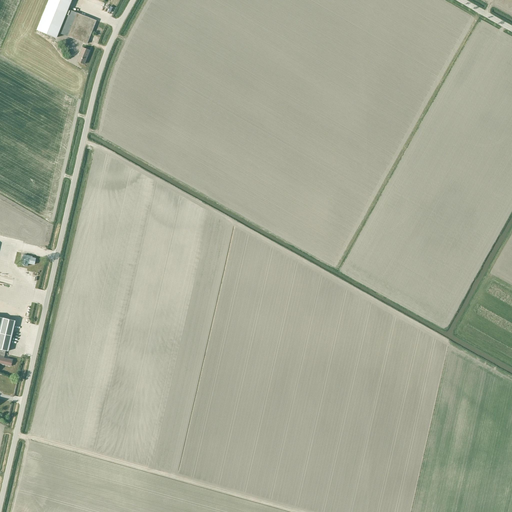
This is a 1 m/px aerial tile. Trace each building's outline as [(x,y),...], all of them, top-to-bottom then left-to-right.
[(68,9),(71,0),(48,0),(36,30),(56,38),(58,33),(67,37),(67,36),(87,44),(96,21),(76,14),(77,13),(68,9)] [(83,8),(94,12),(97,4),(84,0),(82,0),(82,2),(86,4),(86,6),(84,5),(83,8)] [(100,19),(111,20),(112,7),(106,7),(105,10),(102,9),(101,13),(103,13),(103,16),(100,16),(100,19)] [(87,56),(89,50),(83,48),(78,62),(85,65),(88,56),(87,56)] [(13,234),(31,238),(36,218),(17,214),(13,234)] [(20,256),(22,246),(7,243),(6,248),(4,247),(3,252),(20,256)] [(22,258),(21,258),(21,259),(22,260),(21,266),(27,267),(27,264),(34,265),(35,259),(30,258),(30,257),(23,255),(22,258)] [(0,278),(14,281),(15,276),(0,273),(0,278)] [(0,363),(11,366),(12,360),(4,358),(5,351),(8,351),(15,321),(0,317),(0,363)]
